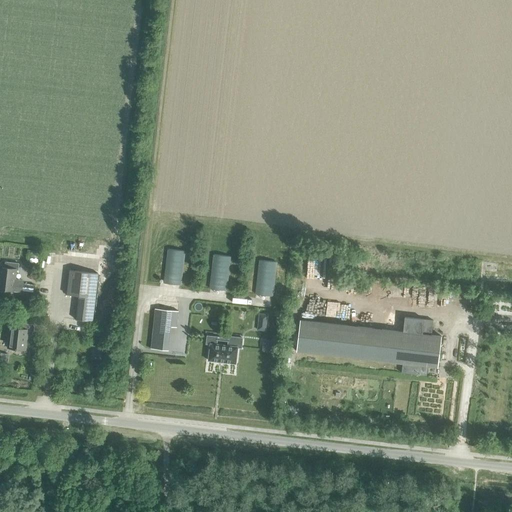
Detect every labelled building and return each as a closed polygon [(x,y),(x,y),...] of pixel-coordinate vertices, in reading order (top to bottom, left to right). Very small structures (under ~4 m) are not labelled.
[(164,283),(180,285),(184,251),(168,249),(164,283)] [(210,289),(226,290),(230,256),(213,254),(210,289)] [(255,294),(272,296),(276,262),(259,260),(255,294)] [(0,288),(15,290),(21,291),(32,292),(33,284),(22,283),(14,282),(16,269),(18,270),(18,263),(5,262),(5,268),(0,267),(0,288)] [(76,320),(92,322),(98,273),(69,270),(66,294),(78,296),(76,320)] [(176,327),(178,311),(155,308),(151,348),(167,350),(169,326),(176,327)] [(296,351),(402,363),(401,373),(426,376),(428,366),(438,367),(441,336),(431,335),(433,320),(404,317),(403,332),(300,320),(296,351)] [(7,347),(24,349),(27,330),(11,328),(10,339),(8,339),(7,347)] [(208,360),(236,364),(237,346),(210,343),(208,360)] [(92,351),(91,358),(101,359),(102,348),(95,348),(94,352),(92,351)] [(0,353),(0,361),(7,363),(9,354),(0,353)]
